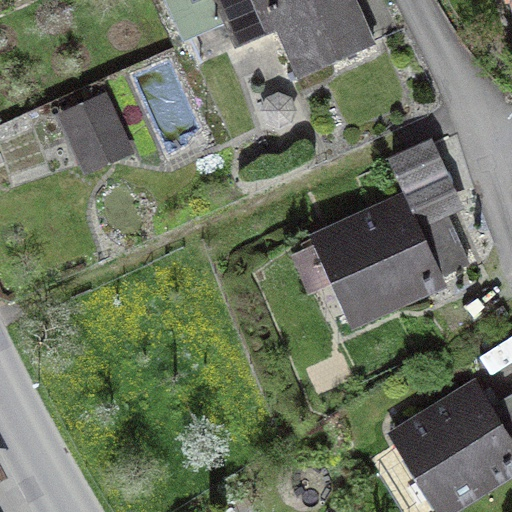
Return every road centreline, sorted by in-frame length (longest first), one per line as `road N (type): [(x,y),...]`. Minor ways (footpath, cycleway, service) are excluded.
road 1 (track): [(0,317),(466,110)]
road 2 (residential): [(511,236),(483,144),(412,0)]
road 3 (tertiary): [(0,394),(64,511)]
